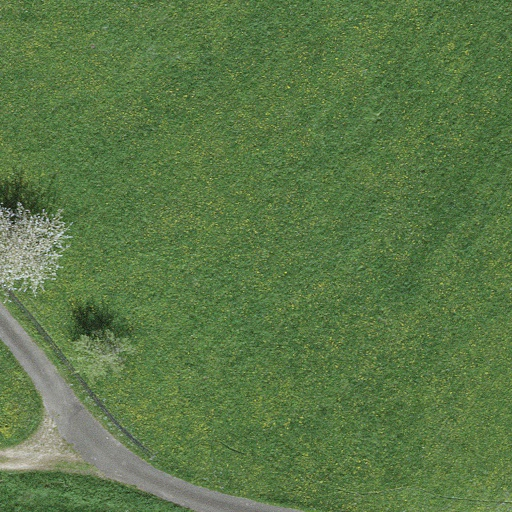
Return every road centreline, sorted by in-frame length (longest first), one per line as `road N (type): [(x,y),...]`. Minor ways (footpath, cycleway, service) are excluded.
road 1 (track): [(250,511),(144,480),(93,445)]
road 2 (track): [(0,327),(93,445)]
